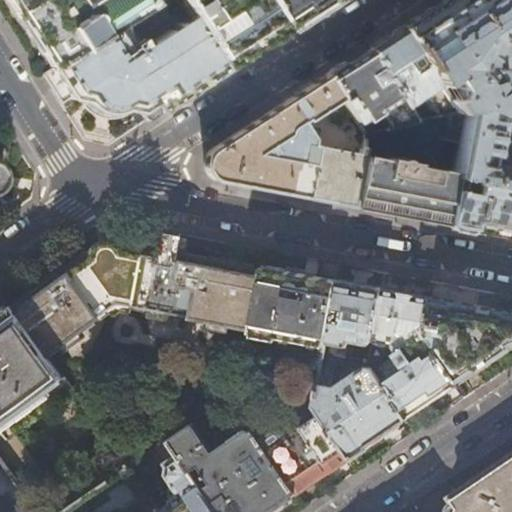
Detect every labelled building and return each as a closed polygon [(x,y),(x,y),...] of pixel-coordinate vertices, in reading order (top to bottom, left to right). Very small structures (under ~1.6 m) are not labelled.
[(4,0),(50,69),(120,25),(153,4),(150,0),(90,0),(83,5),(79,0),(4,0)] [(178,0),(188,16),(223,71),(252,53),(286,30),(266,0),(178,0)] [(266,0),(286,30),(304,19),(332,0),(266,0)] [(511,0),(442,0),(401,27),(438,85),(448,78),(456,89),(456,95),(448,100),(456,113),(467,111),(477,108),(503,116),(511,118),(511,87),(509,87),(496,69),(500,66),(503,62),(504,57),(502,52),(511,46),(511,0)] [(144,43),(142,40),(134,39),(130,41),(120,25),(50,69),(41,75),(60,105),(69,99),(88,103),(90,106),(94,109),(98,112),(103,113),(108,113),(114,113),(118,112),(123,110),(140,113),(146,121),(223,71),(188,16),(144,43)] [(386,37),(368,48),(407,108),(440,88),(438,85),(401,27),(386,37)] [(346,63),(326,75),(341,98),(365,134),(374,132),(367,120),(382,111),(392,128),(416,122),(407,108),(368,48),(346,63)] [(307,121),(341,98),(326,75),(292,97),(246,127),(211,149),(208,152),(205,155),(203,162),(203,166),(205,171),(207,175),(211,179),(216,181),(274,192),(351,206),(361,156),(361,153),(317,145),(321,126),(302,123),(301,122),(305,118),(307,121)] [(477,108),(467,111),(454,173),(444,224),(490,232),(511,236),(511,160),(496,158),(503,116),(477,108)] [(386,162),(361,156),(351,206),(390,214),(444,224),(454,173),(416,167),(416,164),(407,162),(405,160),(401,158),(398,159),(396,160),(387,158),(386,162)] [(252,328),(263,271),(211,261),(152,249),(129,245),(129,248),(124,249),(124,248),(121,246),(119,244),(115,243),(110,242),(105,243),(99,246),(96,249),(94,252),(93,256),(89,257),(87,254),(84,256),(45,285),(13,307),(46,353),(119,303),(252,328)] [(325,346),(337,281),(302,274),(264,267),(263,271),(252,328),(251,332),(325,346)] [(358,284),(337,281),(325,346),(322,359),(344,362),(348,339),(371,343),(372,339),(382,289),(358,284)] [(406,293),(382,289),(372,339),(373,341),(375,343),(381,345),(385,345),(390,343),(396,351),(406,343),(424,331),(430,298),(406,293)] [(482,308),(430,298),(424,331),(434,345),(459,382),(500,355),(511,346),(511,314),(507,315),(506,312),(482,308)] [(0,312),(0,424),(62,377),(46,353),(13,307),(11,305),(0,312)] [(416,357),(406,343),(396,351),(393,352),(403,366),(381,381),(406,418),(433,400),(459,382),(434,345),(416,357)] [(314,404),(319,412),(349,457),(378,437),(406,418),(381,381),(371,367),(366,366),(335,388),(318,384),(314,404)] [(272,416),(251,430),(295,493),(322,475),(349,457),(319,412),(301,425),(300,422),(298,420),(294,420),(291,421),(280,405),(275,409),(277,413),(275,414),(278,418),(275,420),(272,416)] [(169,439),(181,458),(191,471),(200,465),(212,482),(203,489),(218,511),(267,511),(295,493),(251,430),(250,428),(244,433),(243,432),(231,440),(228,436),(209,449),(192,424),(169,439)] [(511,511),(511,456),(506,460),(455,495),(459,501),(455,502),(452,505),(451,506),(452,510),(453,511),(511,511)] [(218,511),(203,489),(191,471),(181,458),(168,467),(167,473),(178,490),(154,507),(157,510),(157,511),(218,511)]
